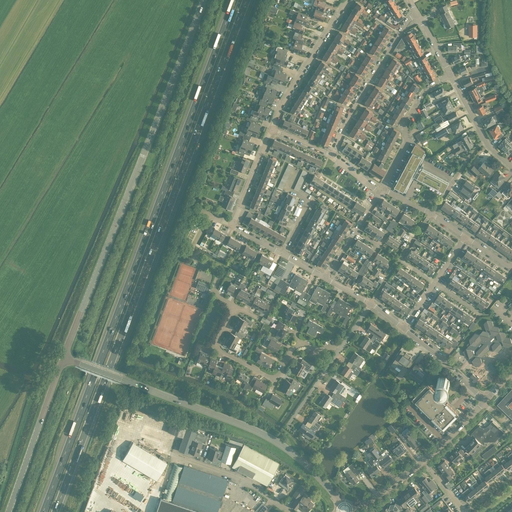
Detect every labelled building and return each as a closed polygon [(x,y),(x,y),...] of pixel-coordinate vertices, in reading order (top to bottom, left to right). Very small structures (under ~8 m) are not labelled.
[(314,0),(313,4),(312,8),(315,9),(323,11),(323,10),(325,6),(326,3),(322,1),(318,0),(314,0)] [(355,1),(355,2),(356,2),(354,5),(355,6),(354,7),(361,11),(364,7),(355,1)] [(389,10),(396,6),(394,2),(387,6),(389,10)] [(446,5),(440,8),(442,14),(440,15),(447,28),(454,24),(448,11),(449,11),(446,5)] [(399,10),(396,6),(389,10),(390,10),(387,12),(388,14),(391,12),(392,14),(399,10)] [(354,7),(352,11),(358,16),(360,14),(361,15),(363,12),(361,11),(354,7)] [(321,15),(323,11),(315,9),(312,18),(323,22),(325,16),(321,15)] [(290,10),(289,13),(296,16),(294,21),(301,24),(309,27),(310,25),(306,23),(307,20),(304,18),(305,15),(303,14),(298,12),(290,10)] [(403,18),(401,15),(402,15),(399,10),(392,14),(395,19),(397,22),(403,18)] [(352,11),(349,16),(361,24),(363,21),(357,18),(358,16),(352,11)] [(353,24),(354,22),(360,26),(361,24),(349,16),(346,20),(353,24)] [(346,20),(343,25),(356,32),(357,30),(351,27),(353,24),(346,20)] [(293,31),(294,31),(295,31),(302,34),(304,28),(300,27),(301,24),(294,21),(292,27),(294,28),(293,31)] [(347,33),(349,31),(354,35),(356,32),(343,25),(341,29),(347,33)] [(382,31),(389,35),(392,30),(385,26),(382,31)] [(477,27),(469,27),(470,37),(477,37),(477,27)] [(301,37),(302,34),(295,31),(294,31),(292,37),(296,39),(295,42),(302,44),(304,39),(301,37)] [(380,35),(386,39),(389,35),(382,31),(380,35)] [(344,41),(348,44),(350,41),(346,39),(344,38),(346,36),(339,32),(336,36),(343,40),(344,41)] [(407,41),(409,44),(416,40),(413,36),(411,33),(405,36),(405,37),(404,37),(406,41),(407,41)] [(377,39),(384,43),(386,39),(380,35),(377,39)] [(336,36),(333,40),(340,45),(342,42),(343,43),(344,41),(343,40),(336,36)] [(401,38),(395,48),(398,49),(405,46),(401,39),(401,38)] [(374,43),(381,47),(384,43),(377,39),(374,43)] [(331,45),(343,53),(344,50),(341,48),(340,48),(339,47),(340,45),(333,40),(331,45)] [(416,40),(409,44),(411,48),(418,45),(416,40)] [(291,50),(295,52),(302,54),(304,49),(301,48),(302,44),(295,42),(291,50)] [(372,48),(378,52),(381,47),(374,43),(372,48)] [(453,46),(448,46),(449,52),(461,52),(461,43),(453,43),(453,46)] [(331,45),(328,49),(334,53),(334,54),(336,55),(338,53),(341,55),(343,53),(331,45)] [(412,50),(413,52),(414,53),(421,49),(418,45),(411,48),(409,49),(410,51),(412,50)] [(277,57),(285,60),(287,54),(282,53),(284,50),(277,47),(275,50),(276,51),(274,56),(277,57)] [(375,56),(378,52),(372,48),(369,52),(375,56)] [(328,49),(325,54),(337,61),(339,59),(335,57),(333,56),(334,54),(334,53),(328,49)] [(411,53),(414,58),(423,53),(421,49),(414,53),(413,52),(411,53)] [(329,62),(330,60),(332,61),(336,64),(337,61),(325,54),(322,58),(329,62)] [(365,59),(371,63),(374,59),(367,54),(365,59)] [(470,60),(468,56),(467,57),(465,54),(462,56),(460,57),(459,54),(451,58),(454,63),(463,59),(465,63),(470,60)] [(288,61),(285,60),(277,57),(275,63),(274,63),(273,66),(275,67),(280,68),(281,65),(285,67),(288,61)] [(418,66),(420,65),(427,61),(425,57),(420,59),(420,58),(415,61),(418,66)] [(362,63),(368,67),(371,63),(365,59),(362,63)] [(393,59),(390,63),(399,68),(400,66),(398,65),(400,63),(393,59)] [(322,61),(318,66),(322,69),(324,70),(330,74),(331,72),(325,68),(327,65),(322,61)] [(418,66),(417,67),(420,71),(421,71),(423,70),(430,66),(427,61),(420,65),(418,66)] [(362,63),(359,67),(366,71),(366,70),(368,68),(368,67),(362,63)] [(390,63),(387,67),(394,71),(396,69),(398,70),(399,68),(390,63)] [(318,66),(314,72),(320,76),(321,74),(322,74),(324,70),(322,69),(318,66)] [(423,70),(421,71),(422,73),(424,72),(425,74),(432,70),(430,66),(423,70)] [(465,66),(458,69),(460,75),(471,70),(469,67),(466,68),(465,66)] [(282,69),(280,68),(275,67),(274,70),(275,70),(273,76),(278,78),(284,80),(286,74),(281,72),(282,69)] [(359,67),(356,72),(363,76),(363,75),(365,72),(366,71),(359,67)] [(385,71),(392,76),(394,71),(387,67),(385,71)] [(435,75),(432,70),(425,74),(427,78),(425,79),(427,82),(435,78),(434,75),(435,75)] [(382,76),(389,80),(392,76),(385,71),(382,76)] [(320,76),(314,72),(311,78),(317,82),(319,83),(321,80),(322,80),(325,82),(326,80),(323,78),(320,76)] [(263,82),(266,83),(270,85),(271,82),(276,84),(278,78),(273,76),(265,73),(262,79),(264,80),(263,82)] [(351,76),(350,78),(352,79),(359,83),(361,78),(355,74),(353,77),(351,76)] [(380,80),(386,84),(389,80),(382,76),(380,80)] [(466,87),(473,83),(470,77),(463,81),(466,87)] [(311,78),(307,84),(313,87),(316,89),(317,87),(318,87),(315,85),(317,82),(311,78)] [(351,80),(349,83),(356,87),(359,83),(352,79),(350,78),(350,79),(351,80)] [(377,84),(384,88),(386,84),(380,80),(377,84)] [(476,87),(469,91),(470,93),(470,94),(472,98),(479,94),(479,93),(485,91),(483,86),(485,85),(484,81),(481,82),(475,85),(476,87)] [(408,85),(407,87),(415,92),(419,87),(416,85),(417,84),(415,82),(414,84),(413,83),(411,86),(409,84),(408,85)] [(273,86),(270,85),(266,83),(265,87),(266,87),(264,93),(274,97),(276,91),(272,89),(273,86)] [(346,85),(345,86),(346,87),(353,92),(356,87),(349,83),(348,86),(346,85)] [(313,87),(307,84),(304,89),(310,93),(313,87)] [(345,89),(344,92),(350,96),(353,92),(346,87),(345,86),(344,88),(345,89)] [(375,87),(372,91),(379,95),(381,96),(382,94),(380,93),(382,91),(375,87)] [(406,89),(405,90),(408,91),(406,95),(412,98),(415,93),(415,92),(407,87),(407,88),(406,89)] [(435,95),(433,96),(435,99),(437,98),(445,94),(442,88),(434,92),(435,95)] [(310,93),(304,89),(301,95),(306,98),(310,93)] [(370,95),(377,100),(379,95),(372,91),(370,95)] [(340,95),(341,96),(347,100),(350,96),(344,92),(342,95),(340,94),(340,95)] [(272,103),(274,97),(264,93),(261,99),(260,99),(259,101),(266,104),(267,101),(272,103)] [(485,98),(483,96),(481,97),(479,94),(472,98),(473,100),(474,101),(475,103),(482,100),(482,99),(485,98)] [(306,98),(301,95),(297,100),(303,104),(306,98)] [(367,100),(374,104),(377,100),(370,95),(367,100)] [(404,98),(403,100),(409,104),(412,98),(406,95),(404,98)] [(345,105),(347,100),(341,96),(338,101),(345,105)] [(399,100),(398,101),(401,103),(399,106),(405,109),(409,104),(403,100),(400,98),(399,100)] [(443,108),(451,104),(448,98),(437,104),(438,107),(442,105),(443,108)] [(303,104),(297,100),(294,106),(299,109),(303,104)] [(371,108),(374,104),(367,100),(364,104),(371,108)] [(266,104),(259,101),(258,104),(256,104),(254,110),(265,113),(267,114),(269,109),(265,107),(266,104)] [(445,112),(442,113),(443,116),(446,114),(447,114),(454,110),(451,104),(443,108),(445,112)] [(482,105),(477,108),(481,115),(486,112),(489,110),(488,107),(484,109),(482,105)] [(296,115),(299,109),(294,106),(290,111),(296,115)] [(401,115),(405,109),(399,106),(396,111),(401,115)] [(363,113),(369,117),(372,113),(366,108),(363,113)] [(429,116),(424,108),(421,110),(425,118),(429,116)] [(265,113),(257,111),(254,110),(252,115),(251,115),(250,118),(257,121),(258,118),(262,120),(265,113)] [(398,121),(401,115),(396,111),(392,117),(398,121)] [(363,113),(360,117),(367,122),(368,119),(370,120),(371,118),(369,117),(363,113)] [(388,118),(391,120),(389,123),(395,126),(398,121),(392,117),(386,113),(385,115),(388,117),(388,118)] [(444,119),(443,120),(444,122),(447,120),(449,119),(450,121),(458,117),(456,113),(448,117),(448,116),(443,118),(444,119)] [(288,129),(293,116),(291,115),(290,118),(289,118),(287,121),(282,119),(281,122),(283,123),(281,126),(288,129)] [(486,126),(487,127),(495,122),(493,119),(497,117),(496,115),(492,116),(483,120),(485,123),(484,124),(486,126)] [(294,131),(297,123),(294,122),(293,120),(295,117),(293,116),(288,129),(294,131)] [(364,126),(367,122),(360,117),(357,122),(364,126)] [(255,124),(257,121),(250,118),(249,120),(249,121),(250,122),(248,127),(258,131),(260,126),(255,124)] [(444,122),(440,124),(442,128),(450,124),(447,120),(444,122)] [(457,124),(453,126),(452,124),(446,128),(436,134),(439,139),(449,133),(448,132),(454,129),(456,133),(463,129),(463,128),(464,128),(462,124),(462,125),(459,121),(456,123),(457,124)] [(355,126),(361,130),(364,126),(357,122),(355,126)] [(294,131),(300,134),(302,128),(300,127),(301,125),(297,123),(294,131)] [(497,125),(490,130),(494,136),(493,136),(494,139),(500,136),(500,137),(503,135),(505,133),(503,131),(501,132),(499,129),(500,128),(498,125),(497,125)] [(358,135),(359,134),(361,130),(355,126),(352,130),(358,135)] [(256,137),(258,131),(248,127),(245,133),(244,133),(243,136),(250,138),(251,136),(256,137)] [(308,130),(302,128),(300,134),(306,136),(308,130)] [(390,135),(396,138),(399,132),(393,129),(390,135)] [(360,136),(360,135),(359,134),(358,135),(352,130),(349,135),(356,139),(357,136),(359,137),(359,138),(363,140),(364,138),(360,136)] [(387,141),(393,144),(396,138),(390,135),(387,141)] [(458,146),(470,139),(468,135),(460,139),(458,140),(458,142),(456,143),(450,146),(452,149),(458,146)] [(249,141),(250,138),(243,136),(242,139),(243,139),(241,145),(251,149),(253,143),(249,141)] [(277,148),(280,142),(274,139),(271,146),(277,148)] [(458,147),(452,150),(455,155),(464,151),(463,149),(465,147),(467,150),(472,147),(474,146),(470,139),(458,146),(458,147)] [(504,149),(510,143),(505,139),(499,145),(500,146),(499,146),(501,148),(502,148),(504,150),(504,149)] [(368,141),(364,147),(370,151),(374,144),(368,141)] [(384,147),(390,150),(393,144),(387,141),(384,147)] [(277,148),(283,151),(286,145),(280,142),(277,148)] [(416,179),(420,181),(442,193),(449,183),(449,181),(423,167),(424,165),(422,164),(421,166),(419,165),(425,155),(423,154),(425,150),(415,144),(394,185),(404,191),(406,192),(414,176),(417,178),(416,179)] [(249,155),(251,149),(241,145),(238,151),(236,154),(243,156),(244,153),(249,155)] [(289,154),(292,148),(286,145),(283,151),(289,154)] [(347,155),(352,148),(346,145),(342,152),(347,155)] [(381,152),(387,156),(390,150),(384,147),(381,152)] [(295,156),(298,150),(292,148),(289,154),(295,156)] [(357,151),(352,148),(347,155),(353,158),(357,151)] [(301,159),(304,153),(298,150),(295,156),(301,159)] [(363,155),(357,151),(353,158),(358,162),(361,157),(362,157),(363,155)] [(387,156),(381,152),(378,158),(384,161),(387,156)] [(307,162),(310,156),(304,153),(301,159),(307,162)] [(313,164),(316,158),(310,156),(307,162),(313,164)] [(366,160),(362,157),(361,157),(358,162),(357,163),(362,166),(366,160)] [(245,173),(249,161),(241,158),(237,169),(245,173)] [(273,166),(276,160),(272,159),(270,158),(267,164),(273,166)] [(322,161),(316,158),(313,164),(313,165),(312,167),(310,171),(312,172),(313,171),(315,172),(317,166),(319,167),(322,161)] [(371,163),(366,160),(362,166),(367,170),(371,163)] [(474,166),(469,171),(475,176),(480,171),(481,170),(487,176),(488,175),(490,177),(492,174),(490,172),(494,168),(491,164),(490,165),(485,161),(478,169),(474,166)] [(369,172),(374,175),(382,163),(381,162),(378,166),(374,163),(369,172)] [(383,164),(382,163),(374,175),(380,179),(385,171),(381,168),(383,164)] [(271,172),(273,166),(267,164),(265,170),(271,172)] [(269,178),(271,172),(265,170),(262,176),(269,178)] [(494,177),(490,181),(497,188),(502,183),(501,182),(504,178),(502,175),(499,172),(497,174),(496,174),(493,176),(494,177)] [(310,182),(315,185),(319,178),(314,175),(310,182)] [(266,184),(269,178),(262,176),(260,182),(266,184)] [(225,190),(225,191),(233,194),(234,191),(237,192),(242,180),(233,177),(229,188),(226,187),(222,185),(221,189),(225,190)] [(324,181),(319,178),(315,185),(313,187),(314,188),(316,188),(317,186),(320,188),(324,182),(324,181)] [(467,180),(462,186),(463,187),(471,193),(475,187),(467,180)] [(264,190),(266,184),(260,182),(257,188),(264,190)] [(329,185),(324,182),(320,188),(319,189),(325,192),(329,185)] [(508,198),(511,193),(511,184),(511,183),(504,190),(502,193),(508,198)] [(329,185),(325,192),(330,195),(334,188),(329,185)] [(463,187),(459,193),(467,199),(472,193),(471,193),(463,187)] [(261,197),(264,190),(257,188),(255,194),(261,197)] [(335,199),(340,192),(334,188),(330,195),(335,199)] [(232,196),(233,194),(225,191),(224,194),(226,194),(221,206),(230,209),(235,197),(232,196)] [(345,195),(340,192),(335,199),(341,202),(345,195)] [(287,193),(284,201),(292,205),(296,196),(287,193)] [(259,203),(261,197),(255,194),(252,200),(259,203)] [(350,199),(345,195),(341,202),(346,205),(350,199)] [(356,202),(350,199),(346,205),(351,209),(352,208),(356,202)] [(256,209),(259,203),(252,200),(250,206),(250,207),(249,210),(254,212),(255,209),(256,209)] [(384,210),(389,203),(384,200),(379,206),(382,208),(381,211),(383,212),(384,210)] [(290,210),(292,205),(284,201),(283,203),(284,204),(282,207),(290,210)] [(352,208),(356,211),(361,204),(356,201),(356,202),(352,208)] [(446,211),(451,205),(446,201),(441,208),(446,211)] [(389,213),(394,206),(389,203),(384,210),(387,211),(386,213),(388,215),(389,213)] [(451,205),(446,211),(451,214),(456,208),(453,206),(454,204),(452,203),(451,205)] [(323,216),(328,207),(326,207),(327,206),(322,204),(319,209),(317,208),(314,214),(319,216),(322,218),(323,216)] [(366,208),(361,204),(356,211),(361,214),(366,208)] [(278,205),(275,210),(279,212),(287,216),(290,210),(282,207),(281,206),(281,207),(278,205)] [(394,206),(389,213),(395,216),(399,210),(394,206)] [(456,218),(461,211),(460,211),(456,208),(451,214),(456,218)] [(461,211),(456,218),(461,221),(465,215),(466,213),(461,210),(460,211),(461,211)] [(284,221),(287,216),(279,212),(278,214),(277,213),(274,220),(281,224),(283,220),(284,221)] [(321,220),(322,218),(314,214),(311,219),(318,223),(319,224),(321,220)] [(404,224),(409,217),(403,214),(399,220),(404,224)] [(466,224),(470,218),(465,215),(461,221),(466,224)] [(414,220),(409,217),(404,224),(403,225),(408,229),(409,227),(414,220)] [(251,218),(250,220),(248,223),(248,224),(253,227),(257,221),(251,218)] [(470,218),(466,224),(471,228),(475,221),(470,218)] [(311,219),(308,224),(316,229),(316,228),(319,230),(321,228),(317,226),(318,223),(311,219)] [(348,229),(351,223),(345,220),(342,225),(348,229)] [(475,221),(471,228),(476,231),(480,225),(481,223),(476,220),(475,221)] [(257,221),(253,227),(259,230),(262,224),(257,221)] [(369,233),(374,226),(369,223),(364,229),(369,233)] [(262,224),(259,230),(265,233),(268,227),(262,224)] [(313,234),(316,229),(308,224),(305,229),(312,233),(313,234)] [(429,234),(434,228),(429,224),(424,231),(429,234)] [(344,234),(348,229),(342,225),(338,231),(344,234)] [(482,237),(488,229),(483,225),(481,227),(477,234),(482,237)] [(379,229),(374,226),(369,233),(374,236),(379,229)] [(216,238),(220,231),(214,228),(214,229),(212,227),(208,234),(211,235),(216,238)] [(268,227),(265,233),(270,237),(274,231),(268,227)] [(380,227),(379,229),(374,236),(380,239),(384,233),(381,231),(382,229),(380,227)] [(434,238),(438,231),(434,228),(429,234),(434,238)] [(310,236),(312,233),(305,229),(302,234),(310,239),(311,237),(310,236)] [(482,237),(487,241),(491,234),(493,232),(488,229),(482,237)] [(220,231),(216,238),(221,241),(221,242),(223,244),(227,236),(225,235),(225,234),(220,231)] [(274,231),(270,237),(276,240),(280,234),(274,231)] [(344,234),(338,231),(335,236),(340,240),(344,234)] [(437,243),(439,241),(443,234),(438,231),(434,238),(432,240),(437,243)] [(285,237),(280,234),(276,240),(282,243),(285,237)] [(302,234),(299,239),(306,243),(308,244),(309,241),(310,239),(302,234)] [(444,244),(448,238),(443,234),(439,241),(444,244)] [(492,244),(496,238),(491,234),(487,241),(492,244)] [(390,245),(395,239),(389,235),(385,242),(390,245)] [(226,245),(227,244),(232,247),(236,240),(230,237),(227,236),(223,244),(226,245)] [(340,240),(335,236),(331,242),(337,245),(340,240)] [(448,238),(444,244),(449,248),(453,241),(448,238)] [(497,247),(501,241),(496,238),(492,244),(497,247)] [(304,246),(306,243),(299,239),(296,245),(305,249),(306,247),(304,246)] [(396,249),(400,242),(395,239),(390,245),(396,249)] [(240,251),(243,245),(241,243),(236,240),(232,247),(237,250),(237,249),(240,251)] [(358,240),(353,247),(356,249),(353,253),(355,254),(358,250),(363,243),(358,240)] [(501,251),(506,244),(501,241),(497,247),(501,251)] [(337,245),(331,242),(327,247),(333,251),(337,245)] [(363,253),(368,246),(363,243),(358,250),(363,253)] [(506,254),(511,248),(506,244),(501,251),(506,254)] [(248,255),(251,249),(246,245),(246,246),(243,245),(240,251),(242,252),(248,255)] [(296,245),(293,250),(302,255),(304,251),(308,254),(306,257),(309,258),(312,253),(309,252),(305,249),(305,250),(305,249),(296,245)] [(369,257),(373,250),(368,246),(363,253),(369,257)] [(324,253),(330,256),(333,251),(327,247),(324,253)] [(256,260),(259,253),(257,252),(257,251),(251,249),(248,255),(253,258),(256,260)] [(412,260),(418,251),(415,249),(414,252),(411,250),(407,256),(412,260)] [(412,260),(417,263),(421,257),(418,255),(420,253),(418,251),(412,260)] [(466,253),(463,257),(468,260),(472,254),(467,251),(466,253)] [(263,264),(267,257),(262,254),(262,255),(259,253),(256,260),(258,261),(263,264)] [(326,262),(330,256),(324,253),(320,258),(326,262)] [(378,264),(383,257),(378,253),(373,260),(378,264)] [(473,264),(477,257),(472,254),(468,260),(473,264)] [(421,257),(417,263),(421,266),(426,260),(427,258),(422,255),(421,257)] [(267,257),(263,264),(268,267),(269,267),(271,268),(275,262),(272,261),(272,260),(267,257)] [(383,257),(378,264),(383,267),(382,268),(385,270),(388,265),(386,263),(388,260),(383,257)] [(476,269),(477,267),(482,261),(477,257),(473,264),(476,266),(475,268),(476,269)] [(322,267),(326,262),(320,258),(317,264),(322,267)] [(426,270),(431,263),(426,260),(421,266),(426,270)] [(431,263),(426,270),(431,273),(436,267),(437,265),(432,261),(431,263)] [(482,271),(487,264),(482,261),(477,267),(482,271)] [(343,273),(348,266),(343,263),(338,270),(343,273)] [(343,273),(348,276),(353,269),(354,267),(349,264),(348,266),(343,273)] [(484,275),(486,276),(492,267),(487,264),(482,271),(485,273),(484,275)] [(280,279),(282,276),(283,274),(286,269),(279,265),(273,276),(271,275),(269,279),(277,284),(274,289),(279,292),(285,281),(281,279),(280,279)] [(363,271),(360,276),(362,278),(363,276),(365,273),(369,268),(366,266),(363,271)] [(400,277),(405,271),(399,267),(395,274),(400,277)] [(492,267),(486,276),(488,278),(489,275),(492,277),(497,271),(492,267)] [(354,280),(358,273),(353,269),(348,276),(354,280)] [(409,274),(405,271),(400,277),(403,279),(401,281),(404,283),(409,274)] [(495,283),(501,274),(497,271),(492,277),(495,279),(493,282),(495,283)] [(457,281),(452,278),(453,277),(455,275),(452,273),(447,280),(450,282),(448,284),(453,288),(457,281)] [(285,281),(279,292),(284,295),(289,286),(295,289),(302,277),(295,274),(290,284),(285,281)] [(410,284),(414,277),(409,274),(404,283),(408,286),(410,284)] [(501,274),(495,283),(497,285),(499,282),(502,284),(506,278),(501,274)] [(359,282),(361,284),(361,285),(363,286),(364,286),(368,279),(363,276),(362,278),(359,282)] [(410,284),(412,285),(411,287),(413,289),(419,280),(414,277),(410,284)] [(302,278),(295,290),(301,293),(299,298),(297,302),(301,304),(303,300),(307,294),(306,293),(303,291),(308,281),(302,278)] [(373,282),(368,279),(364,286),(364,287),(366,289),(367,288),(369,289),(371,286),(374,287),(377,282),(375,280),(373,282)] [(225,292),(231,295),(233,291),(235,293),(236,291),(240,283),(236,280),(234,284),(230,283),(225,292)] [(418,292),(420,290),(424,284),(419,280),(413,289),(418,292)] [(206,298),(209,289),(210,285),(198,281),(196,288),(203,291),(201,296),(206,298)] [(458,291),(462,285),(457,281),(453,288),(458,291)] [(238,294),(236,297),(241,300),(246,291),(243,289),(245,285),(240,283),(236,291),(239,292),(238,294)] [(463,295),(467,288),(462,285),(458,291),(463,295)] [(317,302),(324,290),(317,286),(312,296),(309,294),(307,294),(303,300),(305,301),(308,303),(309,301),(315,304),(317,302)] [(467,288),(463,295),(468,298),(472,291),(469,290),(471,287),(469,286),(467,288)] [(324,290),(317,302),(323,305),(321,310),(324,312),(327,305),(325,303),(330,293),(324,290)] [(384,300),(389,294),(384,290),(382,293),(381,294),(379,297),(384,300)] [(251,301),(252,299),(255,294),(251,292),(250,293),(246,291),(241,300),(246,303),(247,303),(248,300),(251,301)] [(473,301),(477,295),(472,291),(468,298),(473,301)] [(251,306),(257,309),(262,299),(259,298),(259,296),(255,294),(252,299),(254,300),(251,306)] [(389,304),(394,297),(389,294),(384,300),(389,304)] [(440,304),(444,298),(439,294),(435,301),(440,304)] [(478,305),(482,298),(477,295),(473,301),(478,305)] [(394,307),(399,300),(394,297),(389,304),(394,307)] [(339,314),(346,302),(339,298),(334,308),(331,306),(327,313),(330,315),(332,311),(339,314)] [(445,308),(449,301),(444,298),(440,304),(443,306),(441,308),(443,310),(445,308)] [(482,298),(478,305),(482,308),(484,306),(487,307),(490,303),(487,301),(482,298)] [(262,299),(257,309),(262,312),(263,309),(265,306),(268,308),(271,302),(266,299),(265,301),(262,299)] [(399,310),(403,304),(399,300),(394,307),(399,310)] [(450,311),(454,304),(449,301),(445,308),(450,311)] [(346,302),(339,314),(346,318),(343,322),(346,324),(349,317),(347,315),(352,305),(346,302)] [(404,313),(408,307),(403,304),(399,310),(404,313)] [(454,304),(450,311),(452,313),(451,314),(453,316),(455,314),(459,308),(454,304)] [(286,305),(283,311),(287,313),(285,316),(294,322),(297,316),(293,314),(295,310),(286,305)] [(459,318),(464,311),(459,308),(455,314),(459,318)] [(462,324),(464,321),(469,314),(464,311),(459,318),(462,319),(460,322),(462,324)] [(469,324),(474,318),(469,314),(464,321),(469,324)] [(236,323),(245,328),(247,324),(251,326),(253,321),(244,317),(243,319),(239,317),(236,323)] [(420,328),(424,322),(419,318),(415,325),(420,328)] [(310,326),(306,333),(314,337),(317,330),(322,333),(325,328),(309,320),(307,325),(310,326)] [(431,323),(426,320),(420,328),(425,332),(429,325),(431,323)] [(470,360),(471,360),(472,360),(474,365),(479,366),(482,362),(481,358),(489,349),(498,351),(504,345),(508,346),(511,343),(510,338),(506,337),(504,332),(500,331),(498,327),(493,326),(492,321),(487,320),(484,323),(488,332),(483,331),(480,334),(475,333),(469,339),(471,344),(463,352),(465,357),(469,358),(470,360)] [(279,321),(275,328),(279,330),(275,336),(279,338),(281,335),(284,337),(284,336),(285,336),(286,336),(286,335),(286,334),(285,334),(288,330),(284,328),(286,325),(279,321)] [(243,333),(245,328),(236,323),(234,328),(237,330),(236,333),(243,336),(243,337),(244,337),(246,335),(246,334),(243,333)] [(372,337),(380,342),(381,340),(385,334),(378,330),(371,324),(367,330),(374,335),(372,337)] [(430,335),(434,328),(429,325),(425,332),(430,335)] [(435,338),(439,332),(434,328),(430,335),(435,338)] [(440,342),(444,335),(439,332),(435,338),(440,342)] [(237,343),(240,338),(241,339),(243,337),(243,336),(236,333),(234,335),(231,333),(228,339),(237,343)] [(269,335),(266,341),(269,343),(267,347),(276,352),(280,344),(276,342),(274,341),(276,338),(269,335)] [(449,338),(444,335),(440,342),(444,345),(449,338)] [(380,342),(372,337),(371,339),(366,336),(360,345),(366,349),(369,352),(372,348),(375,350),(380,342)] [(450,337),(449,338),(444,345),(449,348),(451,346),(454,348),(458,342),(453,338),(450,337)] [(228,339),(225,344),(230,346),(229,349),(236,352),(237,350),(240,345),(237,343),(228,339)] [(407,366),(411,360),(409,359),(410,359),(411,357),(406,353),(405,354),(402,352),(402,351),(401,351),(402,351),(391,365),(395,368),(396,366),(401,370),(396,376),(400,379),(401,379),(408,369),(404,366),(405,365),(407,366)] [(207,367),(209,361),(205,360),(207,354),(201,352),(197,362),(203,364),(203,366),(207,367)] [(267,356),(266,355),(261,353),(257,361),(268,367),(272,359),(267,356)] [(352,366),(360,371),(361,368),(359,367),(364,359),(355,353),(350,360),(354,363),(352,366)] [(216,375),(218,368),(215,366),(217,361),(211,358),(207,368),(211,370),(210,373),(216,375)] [(297,361),(292,371),(299,375),(304,378),(308,371),(303,369),(304,368),(308,370),(311,365),(303,361),(302,364),(300,363),(297,361)] [(218,368),(216,375),(223,377),(224,374),(227,375),(226,376),(226,377),(227,378),(228,379),(230,379),(233,369),(229,368),(230,365),(224,363),(222,369),(218,368)] [(488,366),(495,373),(499,370),(492,363),(488,366)] [(406,372),(405,374),(407,376),(409,373),(416,379),(420,383),(426,374),(420,369),(420,368),(415,364),(412,370),(409,368),(406,372)] [(346,365),(341,373),(349,378),(354,371),(358,373),(360,375),(362,372),(360,371),(352,366),(351,368),(346,365)] [(247,388),(250,384),(247,382),(250,378),(240,372),(236,378),(246,383),(243,388),(246,390),(247,388)] [(439,377),(438,378),(438,379),(439,380),(438,380),(438,385),(442,388),(446,388),(450,385),(449,380),(446,377),(441,377),(440,377),(439,377)] [(253,385),(250,384),(247,388),(251,390),(252,387),(263,393),(267,385),(256,379),(253,385)] [(285,384),(281,390),(289,394),(293,388),(296,390),(300,384),(293,380),(291,383),(286,380),(284,384),(285,384)] [(333,395),(342,401),(345,397),(339,393),(344,386),(336,380),(330,389),(334,392),(333,395)] [(412,399),(443,431),(459,415),(428,384),(412,399)] [(499,403),(499,404),(499,406),(499,407),(501,408),(511,418),(511,389),(500,402),(500,401),(499,403)] [(266,398),(262,405),(265,407),(266,406),(271,409),(274,404),(278,406),(282,400),(272,394),(269,399),(266,398)] [(342,401),(333,395),(331,397),(327,394),(320,404),(325,408),(331,400),(339,406),(342,401)] [(321,417),(320,415),(315,412),(308,421),(313,424),(309,428),(311,429),(313,431),(314,431),(315,429),(317,430),(321,425),(316,422),(317,420),(319,420),(321,417)] [(486,427),(485,427),(484,427),(483,427),(481,427),(480,425),(472,434),(476,437),(466,447),(472,454),(474,455),(484,444),(484,442),(490,442),(495,442),(499,437),(504,432),(499,428),(492,421),(488,426),(487,426),(486,427)] [(183,437),(178,450),(189,454),(190,452),(198,455),(200,447),(203,448),(207,436),(196,432),(173,424),(170,433),(183,437)] [(315,432),(314,431),(313,431),(311,429),(309,428),(303,424),(299,429),(305,434),(304,436),(309,439),(310,438),(311,438),(315,432)] [(388,427),(393,433),(396,431),(394,429),(392,426),(391,424),(388,427)] [(414,436),(408,427),(402,432),(403,432),(399,435),(406,444),(408,442),(413,448),(418,444),(413,437),(414,436)] [(391,447),(395,452),(398,456),(407,449),(400,440),(397,437),(392,441),(395,444),(391,447)] [(229,439),(228,444),(241,448),(243,444),(229,439)] [(133,442),(122,460),(157,480),(167,463),(162,460),(163,458),(160,456),(159,458),(133,442)] [(207,458),(216,461),(218,457),(221,458),(221,461),(230,464),(236,448),(226,444),(223,452),(217,450),(217,449),(217,448),(215,447),(214,448),(213,449),(211,448),(207,458)] [(244,445),(232,467),(267,486),(273,474),(275,470),(279,464),(244,445)] [(494,446),(486,452),(488,455),(496,448),(494,446)] [(374,449),(370,452),(372,455),(373,457),(376,461),(379,464),(381,463),(384,466),(384,467),(385,466),(393,461),(389,455),(388,456),(387,454),(383,457),(381,455),(380,456),(374,449)] [(457,450),(449,457),(455,463),(458,461),(459,461),(458,462),(459,462),(461,463),(464,460),(461,457),(463,456),(459,451),(457,450)] [(373,457),(370,452),(367,454),(370,457),(369,457),(370,459),(368,461),(373,467),(368,471),(372,477),(380,470),(377,466),(379,464),(376,461),(373,457)] [(503,459),(501,461),(508,470),(511,468),(511,469),(511,468),(511,465),(508,461),(506,463),(503,459)] [(445,461),(438,466),(445,476),(443,477),(447,482),(452,478),(449,474),(453,471),(445,461)] [(495,464),(502,472),(504,470),(505,472),(507,470),(502,464),(500,465),(497,462),(495,464)] [(349,466),(343,470),(346,474),(354,484),(359,480),(356,476),(361,472),(357,467),(356,466),(354,463),(349,466)] [(161,498),(156,511),(216,511),(228,480),(184,465),(184,467),(174,464),(162,499),(161,498)] [(495,469),(493,470),(499,477),(500,475),(499,474),(502,472),(495,464),(493,465),(495,469)] [(489,469),(487,471),(493,479),(496,477),(497,479),(499,477),(493,470),(491,472),(489,469)] [(491,481),(493,479),(487,471),(485,472),(487,475),(485,477),(490,484),(492,482),(491,481)] [(290,487),(289,486),(293,481),(286,476),(286,477),(284,475),(278,483),(288,490),(290,487)] [(483,482),(481,483),(486,490),(488,488),(487,487),(489,485),(482,476),(480,478),(483,482)] [(420,482),(422,485),(422,486),(423,487),(425,489),(422,492),(429,501),(433,498),(429,493),(428,492),(433,488),(434,488),(437,486),(433,481),(430,483),(429,482),(425,478),(426,479),(421,483),(420,482)] [(476,481),(474,483),(481,492),(483,490),(484,491),(486,490),(481,483),(479,485),(476,481)] [(475,488),(473,490),(478,496),(479,495),(478,494),(481,492),(474,483),(472,485),(475,488)] [(306,490),(300,485),(293,495),(299,499),(306,490)] [(406,493),(414,504),(419,500),(417,497),(420,495),(414,488),(409,492),(409,491),(406,493)] [(468,488),(465,490),(472,499),(475,497),(476,498),(478,496),(473,490),(471,492),(468,488)] [(472,499),(465,490),(463,492),(463,491),(461,493),(464,497),(469,503),(471,502),(470,500),(472,499)] [(410,507),(414,504),(406,493),(404,495),(404,496),(399,500),(405,507),(408,505),(410,507)] [(296,500),(292,506),(296,510),(300,506),(307,511),(313,503),(309,501),(310,499),(304,495),(298,502),(296,500)] [(383,511),(399,511),(400,510),(404,510),(396,501),(395,504),(390,505),(388,509),(387,510),(387,511),(383,511)]
